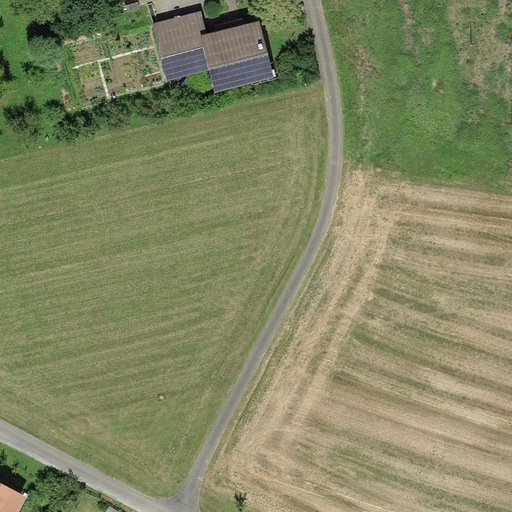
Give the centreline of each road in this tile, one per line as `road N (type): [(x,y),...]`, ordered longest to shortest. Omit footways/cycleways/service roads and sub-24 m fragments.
road 1 (track): [(173,511),(327,210),(330,114),(310,0)]
road 2 (residential): [(151,511),(0,429)]
